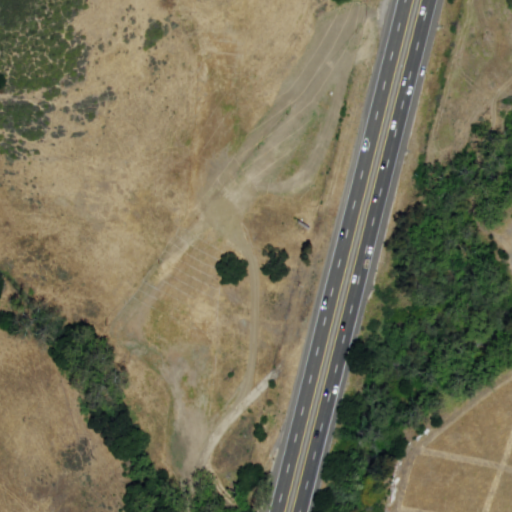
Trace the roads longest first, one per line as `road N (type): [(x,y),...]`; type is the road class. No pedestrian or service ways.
road 1 (trunk): [(301,511),(430,0)]
road 2 (trunk): [(407,0),(279,511)]
